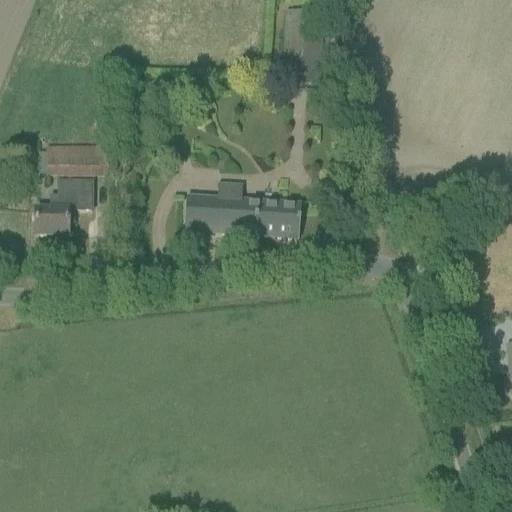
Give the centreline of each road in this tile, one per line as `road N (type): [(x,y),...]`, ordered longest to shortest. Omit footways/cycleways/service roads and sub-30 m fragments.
road 1 (unclassified): [(479,511),(409,300),(383,267),(0,296)]
road 2 (track): [(364,266),(390,222),(511,195)]
